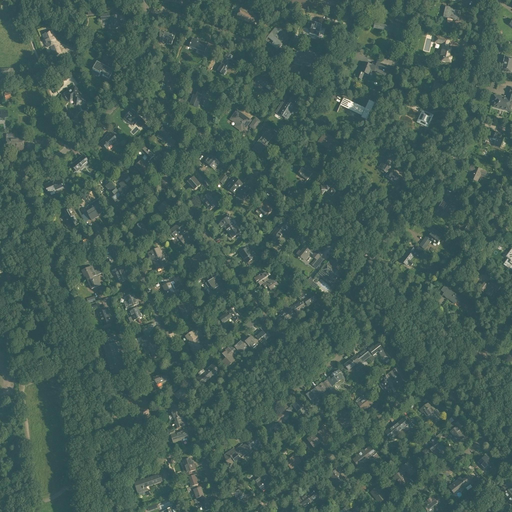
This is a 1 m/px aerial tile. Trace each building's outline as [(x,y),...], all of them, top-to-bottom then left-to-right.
[(443,18),(458,21),(461,12),(450,9),(450,8),(445,6),(443,18)] [(237,18),(243,21),(243,20),(246,21),(246,22),(252,25),(257,16),(243,9),(241,13),(240,12),(237,18)] [(112,30),(125,29),(123,16),(110,17),(110,15),(101,15),(101,20),(108,20),(109,24),(111,24),(112,30)] [(381,20),(376,18),(374,28),(385,31),(385,32),(385,34),(391,36),(392,33),(392,31),(398,33),(400,24),(391,22),(390,27),(380,25),(381,20)] [(322,25),(315,23),(316,22),(310,21),(308,26),(309,26),(309,29),(311,29),(310,34),(317,36),(317,34),(319,34),(322,25)] [(279,39),(284,33),(276,27),(265,40),(265,41),(268,37),(271,40),(271,39),(274,42),(272,46),(276,49),(275,49),(277,51),(277,50),(278,50),(282,45),(283,44),(281,43),(282,41),(279,39)] [(56,47),(55,45),(57,44),(52,32),(49,33),(49,32),(46,33),(46,34),(43,35),(45,40),(44,41),(45,44),(46,45),(47,48),(51,47),(54,56),(61,54),(58,47),(56,47)] [(172,32),(171,36),(168,35),(169,33),(164,32),(164,33),(160,32),(159,41),(171,46),(176,33),(172,32)] [(442,44),(447,45),(448,40),(436,37),(435,43),(442,44)] [(193,38),(190,47),(201,51),(201,50),(205,51),(203,55),(208,57),(211,48),(207,46),(208,44),(193,38)] [(442,44),(441,49),(439,57),(442,58),(442,61),(451,63),(452,57),(449,57),(451,49),(447,49),(448,46),(447,45),(442,44)] [(305,52),(305,54),(297,52),(294,64),(302,66),(302,64),(305,65),(307,66),(310,67),(315,55),(313,54),(305,52)] [(236,63),(231,60),(229,59),(231,56),(227,53),(222,62),(223,62),(217,71),(224,75),(226,72),(225,71),(228,66),(232,68),(236,63)] [(505,57),(503,63),(503,65),(501,71),(511,73),(511,68),(511,64),(511,57),(509,57),(509,58),(505,57)] [(361,66),(356,78),(361,80),(364,73),(369,74),(370,70),(374,72),(375,69),(386,73),(389,66),(391,67),(393,61),(386,59),(385,61),(381,60),(380,63),(377,62),(377,63),(377,62),(376,65),(372,64),(372,66),(365,63),(363,67),(361,66)] [(114,71),(97,62),(93,70),(101,74),(102,72),(104,74),(103,76),(109,80),(114,71)] [(168,83),(166,88),(162,86),(161,90),(165,91),(165,92),(171,94),(174,85),(177,77),(166,73),(163,81),(168,83)] [(276,87),(260,76),(252,87),(256,90),(260,84),(265,88),(267,85),(271,88),(270,91),(272,93),(276,87)] [(442,97),(442,93),(444,85),(435,83),(432,94),(442,97)] [(494,96),(493,101),(494,102),(494,103),(493,103),(493,105),(493,106),(493,107),(499,109),(499,108),(503,109),(503,110),(509,111),(510,106),(511,106),(511,103),(511,86),(507,99),(506,99),(506,100),(502,98),(494,96)] [(69,91),(64,94),(66,97),(65,97),(67,100),(68,100),(70,102),(74,99),(77,105),(84,100),(75,87),(71,90),(69,92),(69,91)] [(207,108),(209,101),(204,99),(206,92),(199,89),(196,96),(195,96),(194,98),(192,98),(190,105),(198,108),(199,105),(207,108)] [(289,96),(286,101),(283,105),(284,106),(279,114),(287,119),(290,114),(289,114),(291,111),(292,111),(295,107),(291,104),(294,99),(289,96)] [(352,103),(352,102),(344,98),(337,112),(340,106),(362,116),(361,117),(367,120),(375,103),(369,100),(365,109),(352,103)] [(238,125),(236,127),(241,131),(242,130),(244,127),(245,128),(246,126),(245,125),(246,123),(248,124),(250,121),(237,111),(235,114),(235,115),(233,117),(231,120),(234,122),(238,125)] [(428,115),(428,114),(423,111),(418,121),(424,124),(424,126),(427,127),(432,117),(428,115)] [(139,116),(137,115),(136,116),(131,112),(124,119),(130,124),(131,123),(134,126),(136,123),(141,128),(142,126),(145,124),(146,123),(139,116)] [(177,138),(162,129),(158,137),(173,146),(177,138)] [(265,133),(259,141),(254,148),(260,152),(265,145),(266,145),(267,145),(273,137),(267,132),(265,133)] [(324,132),(317,143),(332,153),(340,143),(324,132)] [(505,137),(492,132),(489,139),(495,141),(494,143),(495,144),(494,146),(500,149),(505,137)] [(107,149),(117,140),(111,133),(106,137),(106,138),(101,143),(107,149)] [(24,138),(6,138),(6,149),(19,149),(19,152),(24,152),(24,138)] [(151,150),(149,152),(145,148),(141,152),(145,156),(143,160),(150,166),(153,164),(150,161),(154,157),(156,154),(151,150)] [(84,156),(72,166),(77,172),(89,162),(84,156)] [(211,156),(205,163),(214,170),(220,163),(211,156)] [(388,170),(390,167),(388,165),(390,161),(384,157),(381,161),(382,162),(378,168),(381,170),(380,171),(384,174),(385,172),(386,173),(386,172),(388,170)] [(148,168),(150,166),(143,160),(136,167),(144,175),(149,170),(148,168)] [(307,181),(316,170),(308,164),(303,170),(302,169),(298,173),(307,181)] [(474,167),(474,168),(470,166),(469,170),(472,172),(469,179),(476,183),(480,174),(487,178),(489,174),(482,171),(474,167)] [(391,172),(388,170),(386,172),(389,175),(387,178),(390,181),(393,183),(394,183),(398,177),(396,176),(397,174),(395,172),(393,174),(391,172)] [(124,181),(123,181),(119,185),(121,188),(117,191),(123,198),(124,199),(131,193),(130,192),(132,191),(129,188),(124,182),(125,182),(130,177),(125,173),(120,177),(124,181)] [(224,175),(219,181),(223,184),(227,178),(224,175)] [(194,177),(188,182),(195,191),(201,185),(194,177)] [(236,194),(243,185),(234,178),(226,187),(235,195),(236,194)] [(207,180),(202,184),(206,189),(211,185),(207,180)] [(60,181),(54,183),(53,182),(45,185),(49,194),(57,190),(58,191),(64,189),(60,181)] [(336,191),(331,187),(332,186),(327,182),(323,187),(321,186),(317,191),(322,195),(325,192),(332,197),(334,194),(336,195),(339,192),(337,190),(336,191)] [(123,198),(117,191),(111,183),(106,187),(108,190),(109,189),(115,196),(112,199),(116,204),(123,198)] [(244,184),(243,185),(236,194),(245,201),(250,195),(252,197),(255,193),(244,184)] [(202,200),(204,203),(205,203),(211,210),(217,205),(209,195),(202,200)] [(451,200),(445,196),(435,211),(441,215),(444,211),(445,212),(444,213),(450,217),(458,204),(452,201),(451,202),(450,202),(451,200)] [(489,203),(487,206),(487,207),(492,210),(493,208),(494,209),(496,207),(493,205),(494,203),(486,198),(484,200),(489,203)] [(265,202),(256,213),(259,215),(262,212),(267,217),(274,209),(265,202)] [(158,209),(159,211),(158,213),(160,216),(164,212),(166,215),(171,210),(165,203),(158,209)] [(98,206),(87,213),(92,221),(97,218),(96,217),(102,213),(98,206)] [(78,224),(77,221),(74,217),(72,218),(70,214),(72,213),(70,209),(65,212),(67,215),(63,217),(68,226),(72,224),(73,227),(78,224)] [(364,217),(361,215),(362,214),(360,212),(356,217),(357,217),(353,222),(357,225),(360,221),(365,225),(368,222),(363,218),(364,217)] [(227,231),(235,226),(229,217),(219,225),(222,230),(225,228),(227,231)] [(269,238),(274,242),(279,237),(281,238),(285,233),(289,236),(295,230),(285,221),(281,225),(280,225),(269,238)] [(135,229),(140,239),(148,235),(142,224),(138,226),(139,227),(135,229)] [(181,235),(184,233),(185,232),(182,228),(182,227),(180,224),(168,233),(171,237),(172,236),(175,240),(176,240),(181,235)] [(235,226),(227,231),(232,239),(240,234),(235,226)] [(429,232),(426,237),(421,242),(427,246),(431,241),(436,245),(440,240),(439,239),(441,236),(430,227),(427,231),(429,232)] [(181,235),(176,240),(178,242),(180,240),(186,247),(189,245),(187,242),(188,241),(189,243),(193,240),(188,234),(183,237),(181,235)] [(244,250),(240,253),(247,264),(247,263),(249,265),(253,262),(251,260),(254,258),(247,248),(249,247),(247,244),(242,247),(244,250)] [(108,248),(108,249),(104,250),(107,257),(111,255),(112,258),(119,255),(115,245),(108,248)] [(316,269),(323,260),(315,253),(314,254),(305,247),(301,252),(300,251),(297,254),(304,260),(306,257),(307,258),(309,256),(308,255),(310,253),(313,256),(312,257),(316,259),(311,265),(316,269)] [(414,249),(412,247),(408,252),(401,261),(407,266),(408,264),(411,266),(414,263),(411,260),(414,256),(411,254),(414,249)] [(151,262),(153,261),(162,257),(159,249),(148,254),(151,262)] [(511,250),(511,252),(510,251),(506,257),(507,259),(503,265),(509,269),(509,268),(511,270),(511,268),(511,250)] [(202,251),(200,253),(192,259),(199,267),(206,261),(202,255),(204,254),(202,251)] [(162,257),(153,261),(157,270),(168,265),(164,256),(162,257)] [(327,265),(320,274),(322,276),(323,276),(327,279),(328,278),(334,282),(340,274),(341,273),(340,272),(339,271),(338,271),(337,272),(334,270),(337,266),(333,263),(329,267),(327,265)] [(102,268),(94,271),(93,272),(91,267),(82,271),(85,277),(86,277),(87,280),(96,276),(96,275),(104,272),(102,268)] [(124,273),(125,272),(124,269),(119,272),(118,269),(112,271),(114,275),(116,274),(120,283),(128,280),(127,275),(126,276),(124,273)] [(262,284),(269,280),(267,278),(269,276),(267,272),(262,275),(261,274),(254,279),(256,282),(259,281),(259,282),(258,283),(260,286),(262,284)] [(219,287),(222,285),(223,284),(221,281),(220,282),(219,280),(220,280),(217,275),(205,284),(208,288),(211,286),(213,290),(219,287)] [(96,276),(87,280),(92,289),(100,285),(98,281),(99,281),(96,276)] [(269,280),(262,284),(266,290),(269,288),(271,291),(278,286),(273,277),(269,280)] [(307,283),(315,289),(318,285),(313,281),(314,279),(311,277),(307,283)] [(497,291),(500,288),(492,282),(489,285),(488,284),(487,285),(484,283),(479,290),(483,293),(484,291),(487,293),(489,290),(492,292),(494,289),(497,291)] [(167,293),(166,293),(168,298),(176,294),(171,283),(164,286),(167,293)] [(219,287),(213,290),(208,294),(211,298),(214,295),(217,299),(228,291),(226,287),(221,290),(219,287)] [(458,296),(448,289),(443,295),(455,304),(459,299),(462,302),(460,305),(467,311),(472,306),(465,299),(459,295),(458,296)] [(312,293),(303,299),(301,296),(299,298),(301,301),(304,305),(306,303),(308,306),(317,300),(312,293)] [(135,297),(133,294),(132,295),(131,294),(127,295),(127,297),(126,297),(127,300),(124,302),(128,312),(130,311),(135,309),(134,306),(138,304),(136,299),(135,297)] [(191,301),(179,306),(183,317),(195,312),(191,301)] [(292,306),(289,308),(292,312),(295,311),(297,314),(306,308),(304,305),(301,301),(292,307),(292,306)] [(286,312),(279,317),(283,324),(291,318),(290,317),(291,316),(291,315),(293,314),(292,312),(289,308),(286,303),(282,306),(286,312)] [(228,312),(228,313),(220,318),(223,323),(232,317),(235,322),(241,317),(235,307),(228,312)] [(134,321),(142,317),(138,308),(135,309),(130,311),(132,317),(128,319),(131,324),(135,322),(134,321)] [(107,310),(98,313),(100,319),(101,319),(104,326),(111,324),(110,320),(110,319),(107,310)] [(257,331),(253,334),(259,340),(259,341),(260,340),(263,343),(265,341),(271,336),(268,333),(267,333),(266,332),(268,331),(263,325),(261,326),(260,328),(263,331),(259,335),(257,331)] [(202,336),(198,330),(195,333),(194,332),(189,335),(189,334),(185,337),(188,340),(187,341),(189,344),(201,336),(202,336)] [(259,340),(253,334),(245,342),(243,340),(241,342),(246,347),(248,345),(251,349),(258,344),(257,342),(259,340)] [(148,348),(155,345),(151,335),(142,339),(143,343),(145,342),(148,348)] [(201,336),(189,344),(192,348),(191,349),(194,355),(198,352),(197,351),(201,348),(198,344),(200,343),(199,341),(203,339),(201,336)] [(241,342),(234,347),(233,346),(233,347),(230,344),(227,346),(228,347),(234,354),(237,351),(241,355),(247,349),(246,347),(241,342)] [(118,343),(104,347),(112,374),(126,369),(124,364),(121,364),(117,350),(120,349),(118,343)] [(155,344),(155,345),(148,348),(142,350),(144,355),(152,352),(155,358),(160,356),(155,344)] [(368,350),(373,356),(378,352),(382,358),(387,355),(379,344),(374,347),(373,346),(368,350)] [(225,350),(226,351),(222,354),(226,358),(222,361),(227,367),(235,361),(231,356),(234,354),(228,347),(225,350)] [(367,349),(356,357),(362,364),(369,358),(372,362),(376,359),(373,356),(368,350),(367,349)] [(362,364),(356,357),(344,366),(348,371),(354,366),(358,371),(364,367),(362,364)] [(203,370),(210,378),(213,375),(216,378),(220,374),(213,365),(205,372),(203,370)] [(385,376),(386,377),(393,386),(395,384),(394,382),(396,380),(395,379),(397,377),(402,383),(406,380),(397,367),(385,376)] [(210,378),(203,370),(198,375),(200,377),(197,380),(202,385),(210,378)] [(332,375),(326,379),(332,387),(343,378),(339,373),(341,372),(339,370),(336,372),(334,372),(334,373),(334,374),(332,374),(333,374),(332,375)] [(157,385),(169,380),(166,373),(154,378),(156,383),(153,384),(152,383),(150,384),(151,388),(154,387),(155,391),(159,389),(157,385)] [(393,386),(386,377),(385,377),(384,376),(382,378),(385,381),(380,385),(387,394),(385,395),(386,396),(391,392),(390,390),(392,389),(391,389),(394,387),(393,386)] [(322,383),(315,388),(320,394),(322,392),(323,393),(327,390),(332,396),(337,393),(332,387),(326,379),(327,380),(323,384),(322,383)] [(189,396),(182,388),(178,384),(171,390),(173,392),(177,389),(179,392),(174,396),(178,400),(180,398),(183,401),(189,396)] [(320,394),(315,388),(306,395),(311,401),(320,394)] [(357,401),(356,402),(358,404),(357,404),(363,411),(368,406),(369,407),(373,404),(367,397),(364,399),(363,396),(362,397),(361,397),(360,398),(359,399),(358,400),(357,401)] [(305,407),(303,408),(298,401),(289,408),(291,411),(294,408),(298,412),(297,413),(299,415),(302,413),(304,417),(310,413),(305,407)] [(429,416),(435,411),(432,406),(431,407),(428,404),(421,409),(427,417),(429,416)] [(174,420),(184,416),(183,414),(180,413),(178,407),(171,405),(169,408),(170,412),(171,411),(173,415),(172,416),(170,416),(169,417),(170,421),(174,420)] [(139,414),(139,415),(140,416),(141,416),(142,416),(142,417),(141,425),(152,421),(150,417),(151,417),(147,406),(140,409),(141,412),(140,413),(139,414)] [(289,408),(275,419),(280,426),(286,422),(285,421),(294,414),(291,411),(289,408)] [(435,411),(429,416),(432,421),(434,424),(442,418),(439,415),(440,414),(437,410),(435,411)] [(342,418),(338,421),(336,422),(339,426),(341,424),(344,429),(349,425),(354,420),(350,415),(344,420),(342,418)] [(185,420),(184,416),(174,420),(177,429),(186,426),(184,420),(185,420)] [(267,425),(268,427),(265,429),(270,436),(281,427),(280,426),(275,419),(272,421),(273,423),(271,425),(269,423),(267,425)] [(411,421),(407,424),(403,419),(397,424),(398,425),(395,427),(399,432),(401,435),(414,425),(411,420),(411,421)] [(399,432),(395,427),(394,426),(394,425),(385,432),(390,439),(399,432)] [(457,426),(450,432),(454,437),(452,439),(456,444),(464,438),(458,430),(460,429),(457,426)] [(324,429),(315,436),(319,441),(322,439),(324,443),(331,438),(324,429)] [(186,430),(176,433),(175,430),(168,432),(169,436),(171,435),(173,443),(181,441),(181,440),(189,437),(186,430)] [(319,441),(315,436),(314,434),(307,440),(314,448),(320,443),(319,441)] [(256,435),(246,443),(247,444),(251,449),(255,446),(258,449),(263,445),(262,444),(265,442),(261,437),(259,439),(256,435)] [(137,440),(129,442),(122,443),(123,448),(130,447),(131,453),(138,452),(136,444),(144,442),(143,437),(137,439),(137,440)] [(431,445),(428,448),(421,452),(425,457),(431,452),(436,458),(440,455),(433,446),(438,442),(435,438),(428,442),(431,445)] [(241,446),(234,450),(241,459),(245,456),(246,457),(253,452),(251,449),(247,444),(242,447),(241,446)] [(360,451),(368,461),(371,458),(374,462),(379,458),(370,446),(365,450),(363,449),(360,451)] [(241,459),(234,450),(229,454),(228,453),(225,456),(228,467),(235,462),(236,463),(241,459)] [(362,465),(368,461),(360,451),(357,454),(358,456),(352,460),(358,468),(362,465)] [(286,462),(291,469),(298,464),(299,465),(301,462),(296,455),(286,462)] [(478,463),(484,470),(486,468),(488,470),(493,466),(490,464),(491,463),(485,456),(478,463)] [(192,465),(190,459),(183,461),(186,469),(183,470),(185,474),(196,470),(194,464),(192,465)] [(408,463),(403,467),(402,466),(400,468),(404,473),(406,471),(410,476),(416,472),(408,463)] [(471,463),(467,466),(472,472),(476,470),(471,463)] [(397,470),(399,473),(394,477),(401,486),(407,482),(403,476),(405,475),(404,473),(400,468),(397,470)] [(261,473),(267,482),(269,480),(273,484),(278,479),(272,471),(269,473),(266,473),(264,470),(261,473)] [(346,478),(344,480),(336,470),(330,475),(339,487),(345,482),(347,485),(350,483),(346,478)] [(195,475),(192,476),(191,472),(185,474),(186,479),(189,478),(192,487),(197,486),(199,485),(195,475)] [(267,482),(261,473),(256,477),(258,479),(255,481),(262,492),(268,487),(265,483),(267,482)] [(144,491),(145,491),(144,488),(162,482),(160,476),(135,484),(138,493),(140,493),(144,491)] [(458,480),(463,486),(464,489),(470,485),(471,486),(474,484),(467,476),(462,480),(460,477),(457,479),(458,480)] [(463,486),(458,480),(448,487),(453,494),(463,486)] [(375,485),(377,488),(371,493),(379,504),(386,499),(379,490),(382,488),(378,483),(375,485)] [(511,488),(508,490),(505,486),(500,490),(508,501),(510,500),(511,502),(511,488)] [(308,498),(314,505),(316,503),(314,500),(320,495),(314,487),(307,492),(310,496),(308,498)] [(200,488),(198,489),(193,490),(197,499),(204,497),(200,488)] [(244,492),(243,492),(240,489),(234,493),(236,495),(235,496),(239,505),(248,501),(244,492)] [(314,505),(308,498),(305,494),(296,501),(302,508),(306,505),(310,509),(314,506),(314,505)] [(207,499),(203,500),(202,497),(195,500),(196,503),(197,503),(198,507),(201,506),(203,511),(211,509),(207,499)] [(437,498),(434,500),(432,497),(422,505),(425,509),(423,510),(424,511),(426,511),(427,511),(432,511),(433,511),(433,510),(433,508),(432,507),(437,503),(438,505),(441,503),(437,498)]
